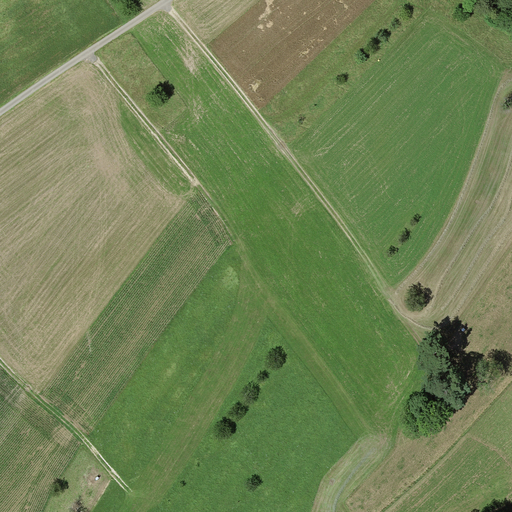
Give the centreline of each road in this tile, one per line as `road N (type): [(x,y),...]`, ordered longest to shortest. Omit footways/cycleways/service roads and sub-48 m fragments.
road 1 (track): [(164,5),(336,219)]
road 2 (unclassified): [(0,112),(171,0)]
road 3 (track): [(0,356),(121,481)]
